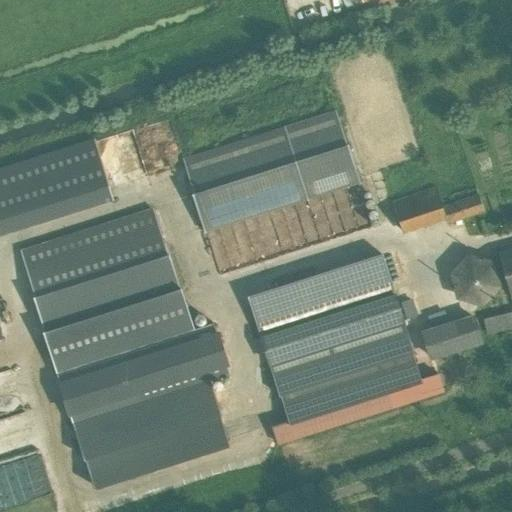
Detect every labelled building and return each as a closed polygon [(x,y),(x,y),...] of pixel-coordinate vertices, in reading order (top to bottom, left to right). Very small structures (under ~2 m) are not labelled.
[(336,111),(183,160),(194,194),(192,194),(204,229),(359,179),(348,144),(347,144),(336,111)] [(0,235),(112,198),(92,138),(0,168),(0,235)] [(403,231),(447,216),(448,221),(485,209),(479,193),(443,205),(437,187),(393,201),(403,231)] [(94,486),(229,443),(219,413),(220,413),(214,392),(233,386),(229,375),(231,374),(222,345),(220,345),(216,335),(197,341),(185,302),(183,302),(165,246),(164,246),(161,234),(29,276),(36,298),(34,299),(45,333),(44,333),(60,383),(58,384),(68,413),(69,412),(83,457),(84,456),(94,486)] [(511,247),(499,251),(511,294),(511,293),(511,247)] [(383,255),(248,298),(277,390),(278,390),(293,435),(393,403),(388,386),(420,376),(411,348),(412,347),(383,255)] [(421,331),(429,355),(481,339),(473,315),(421,331)]
